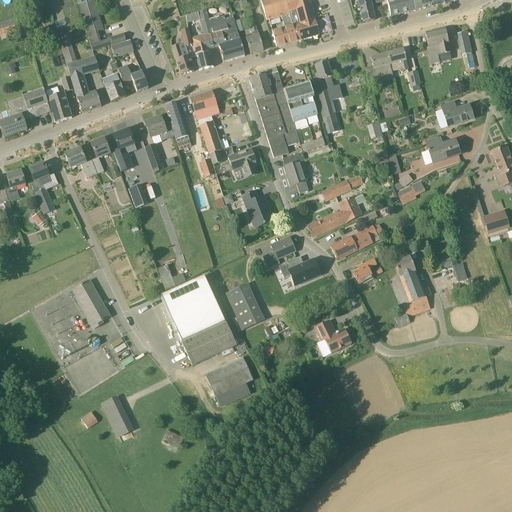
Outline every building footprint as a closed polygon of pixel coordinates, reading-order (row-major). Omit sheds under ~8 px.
[(94,0),(92,0),(85,2),(84,0),(76,0),(91,45),(101,42),(98,33),(104,31),(94,0)] [(308,0),(265,0),(260,1),(263,11),(265,19),(281,15),(285,29),(272,33),(276,48),(319,35),(308,0)] [(374,21),(371,5),(369,0),(362,0),(358,1),(359,7),(363,24),(374,21)] [(386,0),(390,17),(415,12),(411,0),(386,0)] [(411,0),(415,12),(433,7),(431,0),(411,0)] [(228,2),(221,4),(222,8),(226,10),(230,9),(228,2)] [(210,19),(209,19),(209,21),(208,21),(206,10),(197,13),(201,26),(203,36),(192,39),(199,71),(214,68),(213,67),(208,50),(218,48),(210,19)] [(19,17),(0,22),(0,32),(1,35),(22,29),(19,17)] [(210,19),(218,48),(219,48),(223,63),(244,57),(234,22),(233,17),(225,20),(224,17),(217,18),(210,19)] [(244,20),(235,22),(238,33),(247,31),(244,20)] [(255,26),(249,28),(251,33),(254,33),(255,37),(246,40),(250,55),(263,52),(255,26)] [(450,52),(450,53),(445,29),(425,34),(428,49),(427,49),(431,66),(439,64),(438,56),(450,53),(450,52)] [(188,30),(180,32),(184,47),(191,46),(188,30)] [(471,54),(471,53),(466,33),(458,35),(462,56),(471,54)] [(112,47),(126,43),(123,35),(110,39),(112,47)] [(83,77),(92,74),(99,72),(95,59),(77,64),(69,37),(59,40),(66,67),(68,66),(76,98),(82,114),(101,108),(101,107),(96,93),(89,96),(83,77)] [(130,41),(126,43),(112,47),(111,47),(115,59),(134,53),(130,41)] [(189,57),(183,59),(178,45),(172,48),(181,77),(194,73),(189,57)] [(405,62),(406,62),(403,50),(387,54),(390,66),(391,73),(392,73),(401,70),(402,72),(408,71),(405,62)] [(369,85),(393,79),(392,73),(391,73),(390,66),(387,54),(371,58),(373,68),(365,69),(369,85)] [(312,83),(323,119),(334,116),(330,102),(340,99),(337,87),(327,90),(324,80),(331,78),(327,63),(314,66),(317,74),(315,74),(317,82),(312,83)] [(12,64),(5,67),(8,76),(16,73),(14,69),(17,68),(15,64),(12,65),(12,64)] [(142,73),(141,73),(131,77),(127,67),(118,71),(123,85),(132,81),(137,94),(148,90),(142,73)] [(417,72),(407,74),(411,88),(413,88),(418,87),(420,86),(417,72)] [(283,91),(278,74),(268,77),(267,74),(250,79),(249,81),(255,101),(268,141),(274,159),(288,154),(286,148),(296,145),(297,149),(300,148),(299,144),(300,144),(296,133),(293,124),(283,91)] [(117,75),(103,80),(111,104),(126,98),(117,75)] [(69,78),(61,80),(65,93),(73,91),(69,78)] [(293,124),(317,117),(312,99),(313,99),(309,84),(283,91),(293,124)] [(23,97),(31,120),(51,113),(43,90),(23,97)] [(211,93),(190,100),(198,121),(219,114),(211,93)] [(64,94),(59,96),(48,99),(56,125),(72,119),(64,94)] [(31,120),(23,97),(8,102),(11,111),(0,114),(0,129),(0,130),(4,139),(26,131),(24,123),(31,120)] [(165,108),(176,142),(188,138),(177,103),(163,108),(164,109),(165,108)] [(469,106),(456,110),(453,103),(441,107),(448,128),(473,120),(469,106)] [(160,118),(159,118),(160,119),(145,124),(151,140),(159,137),(161,142),(174,138),(170,130),(165,132),(160,118)] [(408,118),(398,121),(401,128),(411,125),(408,118)] [(221,151),(211,123),(199,127),(209,155),(210,155),(218,152),(221,151)] [(382,137),(378,124),(369,127),(373,140),(382,137)] [(388,132),(386,124),(380,125),(382,134),(388,132)] [(127,155),(136,151),(128,130),(127,130),(128,131),(113,136),(112,136),(116,145),(118,150),(113,152),(121,173),(133,169),(127,155)] [(325,146),(322,138),(317,140),(319,148),(325,146)] [(454,142),(441,146),(439,139),(426,143),(429,152),(433,164),(459,155),(454,142)] [(98,159),(110,155),(104,140),(90,145),(96,159),(91,161),(97,176),(104,173),(98,159)] [(319,148),(317,140),(311,142),(314,150),(319,148)] [(314,150),(311,142),(306,144),(309,152),(314,150)] [(300,146),(303,154),(309,152),(306,144),(300,146)] [(155,145),(145,149),(153,174),(164,171),(155,145)] [(511,164),(505,148),(491,153),(500,177),(497,178),(501,188),(511,183),(511,164)] [(97,176),(91,161),(86,164),(80,149),(65,155),(71,169),(81,165),(87,180),(97,176)] [(250,150),(227,157),(232,172),(240,170),(243,180),(256,175),(252,161),(253,160),(250,150)] [(213,166),(222,163),(218,152),(210,155),(213,166)] [(301,163),(305,161),(302,154),(283,160),(285,167),(284,167),(290,188),(297,186),(300,194),(308,192),(305,183),(307,183),(301,163)] [(396,156),(389,158),(394,174),(401,172),(396,156)] [(200,164),(205,179),(214,176),(209,161),(200,164)] [(39,181),(49,177),(43,164),(29,170),(34,183),(31,184),(43,216),(45,220),(52,217),(50,213),(54,211),(45,190),(43,190),(39,181)] [(117,168),(109,171),(113,180),(121,177),(117,168)] [(21,172),(6,177),(10,189),(5,190),(9,202),(19,200),(16,188),(25,186),(21,172)] [(413,181),(407,175),(398,182),(404,188),(413,181)] [(364,184),(361,178),(357,180),(356,178),(322,194),(326,202),(364,184)] [(135,210),(146,206),(138,187),(128,191),(135,210)] [(410,188),(396,194),(400,202),(414,196),(410,188)] [(0,204),(3,203),(6,211),(0,212),(0,217),(1,220),(13,216),(9,202),(5,190),(0,191),(0,204)] [(263,198),(257,200),(254,193),(242,197),(248,213),(249,213),(256,229),(272,222),(263,198)] [(234,203),(231,195),(223,198),(226,206),(234,203)] [(362,216),(357,207),(353,198),(338,205),(341,212),(307,228),(312,239),(362,216)] [(504,211),(482,218),(488,236),(510,229),(504,211)] [(45,222),(46,221),(39,213),(32,218),(39,227),(40,226),(41,228),(46,224),(45,222)] [(375,213),(360,219),(363,225),(377,218),(375,213)] [(379,241),(377,236),(383,234),(378,225),(373,228),(372,227),(365,231),(365,230),(330,248),(337,262),(379,241)] [(295,253),(289,239),(271,247),(273,253),(262,258),(268,270),(279,265),(277,260),(295,253)] [(294,286),(320,275),(313,260),(303,264),(300,257),(279,266),(284,279),(290,276),(294,286)] [(442,269),(452,266),(450,257),(439,260),(442,269)] [(261,258),(254,261),(259,270),(265,267),(261,258)] [(416,272),(415,272),(409,258),(394,263),(400,278),(399,278),(392,280),(393,284),(402,307),(403,307),(406,315),(395,320),(399,328),(410,323),(407,318),(430,310),(425,298),(431,296),(428,289),(423,291),(416,272)] [(368,270),(376,266),(373,260),(358,268),(359,271),(352,274),(358,286),(372,278),(368,270)] [(167,266),(157,270),(166,293),(186,284),(183,275),(172,279),(167,266)] [(383,273),(379,268),(374,271),(377,277),(383,273)] [(166,293),(160,296),(192,367),(236,346),(213,296),(211,296),(204,279),(187,286),(186,284),(166,293)] [(89,281),(77,289),(72,291),(93,328),(110,318),(89,281)] [(460,284),(444,290),(445,293),(440,295),(445,310),(466,302),(460,284)] [(248,285),(225,296),(242,332),(265,321),(248,285)] [(348,338),(349,337),(347,333),(346,333),(344,330),(335,335),(334,333),(332,334),(331,331),(333,330),(329,322),(314,329),(321,342),(317,345),(323,358),(351,345),(348,338)] [(274,349),(269,347),(270,344),(265,342),(261,355),(271,358),(274,349)] [(246,384),(252,381),(242,359),(205,376),(215,398),(220,409),(251,395),(246,384)] [(117,398),(101,406),(117,439),(133,431),(117,398)] [(97,424),(93,417),(91,413),(81,420),(84,424),(88,430),(97,424)] [(185,439),(168,430),(161,443),(178,452),(185,439)]
